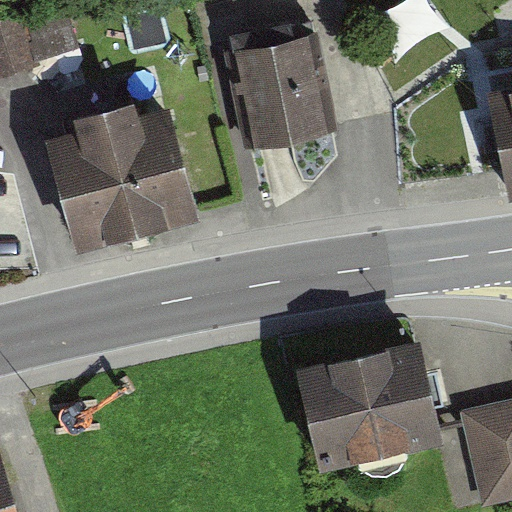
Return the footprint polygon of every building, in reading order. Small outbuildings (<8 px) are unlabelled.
[(437,0),(419,0),(386,13),(399,48),(449,30),(437,0)] [(0,15),(0,75),(42,62),(40,57),(80,44),(67,3),(27,16),(24,7),(0,15)] [(239,52),(259,146),(277,143),(331,131),(310,37),(239,52)] [(511,76),(490,81),(511,190),(511,189),(511,76)] [(46,141),(77,251),(199,218),(169,109),(139,117),(135,103),(74,120),(77,132),(46,141)] [(298,368),(322,472),(445,444),(420,340),(298,368)] [(461,406),(484,504),(511,497),(511,394),(496,398),(461,406)] [(23,511),(3,430),(0,430),(0,511),(23,511)]
